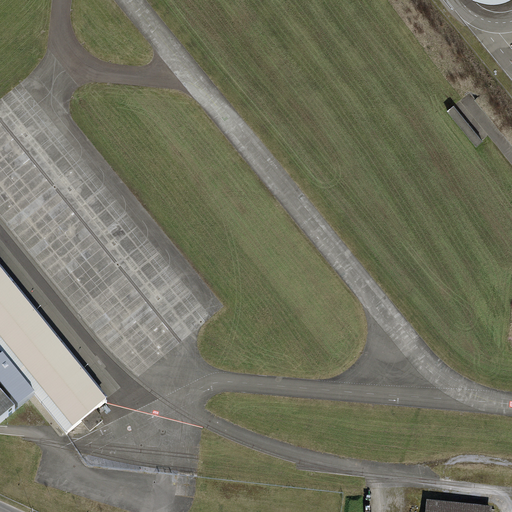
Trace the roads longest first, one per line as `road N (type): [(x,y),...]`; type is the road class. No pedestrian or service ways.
road 1 (track): [(511,462),(398,470),(327,461),(128,383)]
road 2 (unknown): [(169,399),(180,359),(160,303),(40,160),(0,142)]
